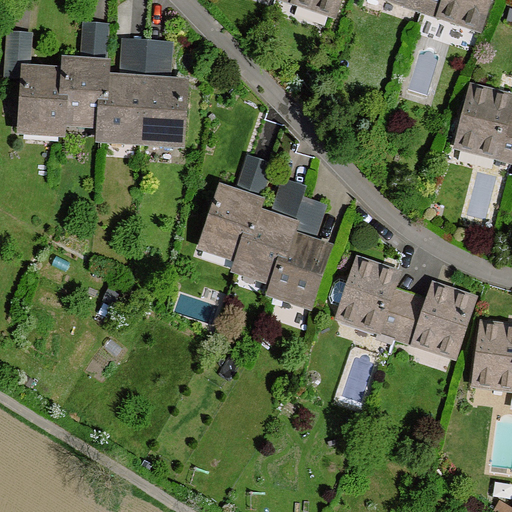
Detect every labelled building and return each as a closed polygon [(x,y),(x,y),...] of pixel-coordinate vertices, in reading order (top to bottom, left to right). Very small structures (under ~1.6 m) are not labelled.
[(284,0),(334,17),(340,0),(284,0)] [(390,0),(422,11),(426,0),(390,0)] [(426,0),(422,11),(481,31),(491,0),(426,0)] [(60,125),(97,127),(99,103),(105,103),(106,80),(107,63),(64,60),(63,70),(60,125)] [(60,136),(60,125),(63,70),(21,68),(18,134),(60,136)] [(144,82),(106,80),(105,103),(99,103),(97,127),(96,142),(141,144),(144,82)] [(186,85),(144,82),(141,144),(182,147),(186,85)] [(456,147),(511,162),(511,115),(510,115),(511,107),(511,95),(473,86),(456,147)] [(200,249),(238,262),(245,237),(252,239),(260,213),(264,202),(220,188),(200,249)] [(245,237),(238,262),(234,272),(272,284),(280,261),(285,262),(294,236),(297,225),(260,213),(252,239),(245,237)] [(329,247),(294,236),(285,262),(280,261),(272,284),(268,296),(310,309),(329,247)] [(337,320),(396,341),(411,299),(393,292),(399,274),(358,260),(337,320)] [(428,304),(411,299),(396,341),(455,361),(476,300),(434,286),(428,304)] [(475,388),(511,392),(511,327),(483,324),(475,388)]
